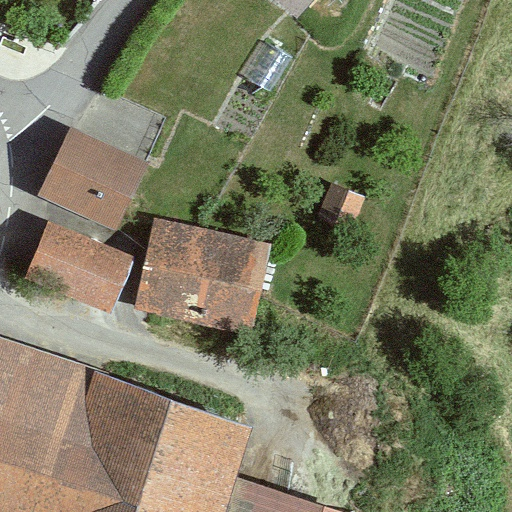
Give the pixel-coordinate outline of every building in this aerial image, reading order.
[(277,0),(295,16),(309,0),(277,0)] [(72,123),(38,194),(115,231),(149,160),(72,123)] [(317,217),(352,231),(365,196),(331,183),(317,217)] [(157,218),(136,310),(251,336),(272,243),(157,218)] [(48,221),(24,280),(110,315),(134,257),(48,221)] [(0,341),(0,511),(347,511),(237,477),(255,422),(0,341)]
